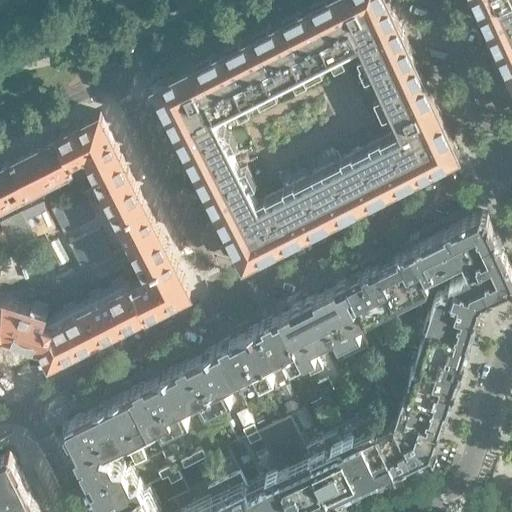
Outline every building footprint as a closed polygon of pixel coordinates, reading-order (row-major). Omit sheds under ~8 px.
[(316,0),(153,83),(244,262),(460,152),(389,0),(316,0)] [(511,0),(477,0),(511,75),(511,0)] [(118,145),(110,129),(108,126),(100,110),(57,132),(58,133),(71,158),(85,151),(88,152),(92,159),(118,145)] [(72,160),(71,158),(58,133),(45,139),(44,138),(27,147),(28,148),(14,155),(30,185),(71,164),(72,160)] [(145,199),(134,177),(129,167),(118,145),(92,159),(90,160),(101,181),(99,181),(105,192),(106,191),(117,213),(145,199)] [(0,200),(30,185),(14,155),(1,162),(0,161),(0,160),(0,200)] [(162,231),(149,207),(150,207),(147,200),(146,201),(145,199),(117,213),(128,235),(127,235),(132,246),(134,245),(162,231)] [(506,254),(496,231),(487,211),(488,207),(481,205),(480,209),(458,220),(471,247),(466,256),(470,265),(472,270),(480,267),(481,269),(493,264),(491,261),(506,254)] [(466,256),(471,247),(458,220),(410,244),(426,276),(445,266),(446,263),(458,257),(461,259),(466,256)] [(182,271),(179,265),(162,231),(134,245),(144,266),(146,266),(150,275),(134,283),(147,309),(148,310),(191,288),(182,271)] [(427,278),(426,276),(410,244),(374,262),(392,296),(407,288),(409,293),(421,288),(418,283),(427,278)] [(511,267),(507,256),(506,254),(491,261),(493,264),(481,269),(480,267),(472,270),(470,265),(465,268),(462,275),(451,280),(452,284),(450,291),(480,301),(481,298),(483,295),(503,286),(502,286),(511,282),(511,281),(511,267)] [(392,296),(374,262),(348,276),(365,310),(374,305),(377,310),(389,303),(386,299),(392,296)] [(351,316),(365,310),(348,276),(325,287),(356,348),(365,343),(351,316)] [(147,309),(134,283),(133,282),(129,280),(110,290),(125,320),(147,309)] [(356,348),(325,287),(303,299),(320,332),(333,326),(346,352),(356,348)] [(480,301),(450,291),(442,289),(439,296),(436,294),(432,306),(435,308),(431,322),(469,334),(480,301)] [(125,320),(110,290),(88,301),(103,331),(125,320)] [(0,332),(5,330),(19,335),(19,336),(27,339),(29,338),(39,341),(47,316),(49,310),(33,305),(33,303),(23,300),(23,302),(3,296),(0,297),(0,332)] [(307,339),(320,332),(303,299),(280,310),(304,358),(311,370),(321,365),(307,339)] [(103,331),(88,301),(71,309),(73,311),(67,314),(81,342),(103,331)] [(304,358),(280,310),(259,321),(276,356),(285,351),(292,364),(304,358)] [(81,343),(81,342),(67,314),(57,319),(47,316),(39,341),(42,342),(50,358),(62,352),(63,354),(75,348),(74,347),(77,345),(80,343),(80,344),(81,343)] [(276,356),(259,321),(238,332),(262,379),(274,373),(268,360),(276,356)] [(464,351),(469,334),(431,322),(426,336),(423,335),(419,347),(422,348),(420,355),(458,368),(461,359),(464,360),(467,352),(464,351)] [(399,334),(395,324),(377,332),(382,343),(399,334)] [(262,379),(238,332),(216,343),(234,377),(243,373),(249,386),(262,379)] [(392,356),(399,334),(382,343),(383,346),(381,353),(392,356)] [(234,377),(216,343),(195,353),(219,401),(232,395),(225,382),(234,377)] [(219,401),(195,353),(174,364),(192,399),(200,394),(207,407),(219,401)] [(386,376),(392,356),(381,353),(376,366),(386,376)] [(455,386),(458,378),(455,377),(458,368),(420,355),(418,362),(414,361),(410,373),(414,374),(409,388),(447,401),(452,385),(455,386)] [(192,399),(174,364),(153,375),(177,423),(189,416),(183,403),(192,399)] [(386,376),(376,366),(376,367),(368,371),(373,382),(386,376)] [(373,382),(368,371),(354,378),(359,389),(373,382)] [(177,423),(153,375),(132,386),(151,424),(160,419),(165,429),(177,423)] [(151,424),(132,386),(108,398),(126,433),(128,435),(151,424)] [(439,426),(447,401),(409,388),(404,403),(401,401),(397,414),(400,415),(399,420),(400,421),(436,433),(438,430),(437,430),(438,426),(439,426)] [(126,433),(108,398),(87,408),(103,440),(109,442),(126,433)] [(296,422),(320,410),(314,400),(290,411),(296,422)] [(103,440),(87,408),(67,418),(65,425),(81,456),(101,446),(103,440)] [(435,446),(438,439),(435,438),(436,433),(400,421),(399,420),(393,420),(379,427),(396,463),(412,456),(411,455),(421,451),(422,451),(422,450),(431,445),(431,446),(433,445),(435,446)] [(396,463),(379,427),(378,427),(377,425),(355,436),(353,430),(342,435),(344,438),(365,478),(373,474),(376,476),(381,473),(381,470),(396,463)] [(279,446),(274,436),(265,440),(270,450),(279,446)] [(365,478),(344,438),(311,454),(314,458),(332,494),(347,487),(350,489),(355,486),(355,483),(365,478)] [(126,466),(124,462),(114,458),(109,449),(101,446),(81,456),(93,482),(126,466)] [(25,478),(12,451),(11,451),(7,450),(6,450),(0,452),(0,499),(8,496),(4,489),(25,478)] [(332,494),(314,458),(294,468),(291,463),(279,469),(300,510),(332,494)] [(104,504),(143,484),(138,475),(132,478),(126,466),(93,482),(104,504)] [(296,511),(300,510),(279,469),(268,474),(270,480),(250,489),(261,511),(296,511)] [(35,511),(40,510),(25,478),(4,489),(8,496),(0,499),(0,506),(2,511),(35,511)] [(261,511),(250,489),(247,483),(215,499),(222,511),(261,511)] [(152,511),(150,507),(153,506),(143,484),(104,504),(107,511),(152,511)] [(222,511),(215,499),(188,511),(222,511)]
